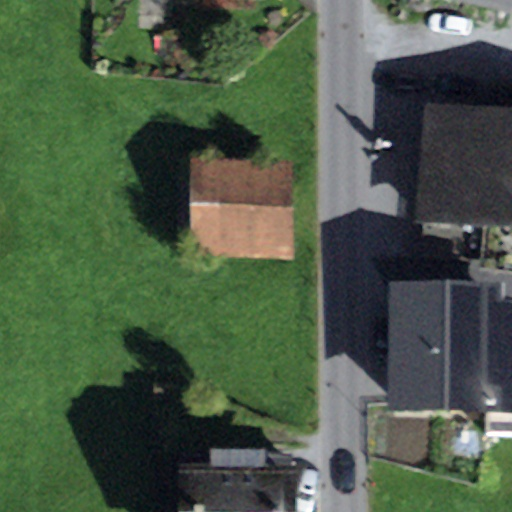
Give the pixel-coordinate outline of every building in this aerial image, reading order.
[(493,126),(510,127),(511,109),(511,96),(496,95),(493,126)] [(511,109),(510,127),(493,126),(435,120),(425,220),(487,226),(511,228),(511,109)] [(291,251),(291,172),(201,172),(201,251),(291,251)] [(421,257),(483,263),(487,226),(425,220),(421,257)] [(511,321),(489,321),(489,305),(403,304),(403,329),(403,359),(402,408),(488,409),(488,396),(511,395),(511,321)] [(391,359),(403,359),(403,329),(391,329),(391,359)] [(237,511),(237,462),(185,462),(186,485),(172,485),(172,511),(237,511)] [(289,511),(289,462),(237,462),(237,511),(289,511)]
